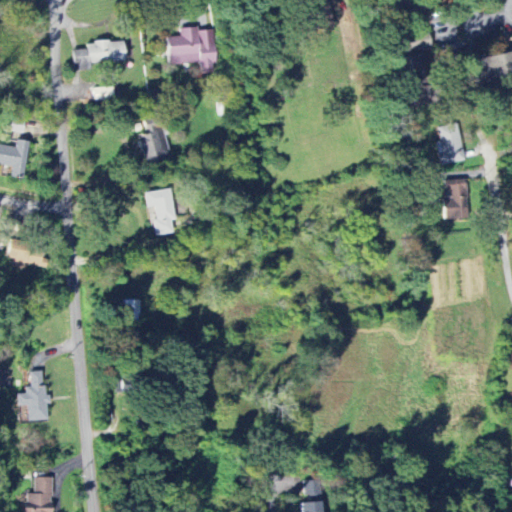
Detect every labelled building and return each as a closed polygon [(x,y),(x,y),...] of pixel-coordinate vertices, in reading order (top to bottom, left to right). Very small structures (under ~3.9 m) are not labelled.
[(168,67),(198,64),(199,75),(215,73),(210,29),(179,33),(180,37),(165,39),(168,67)] [(405,110),(426,105),(415,54),(430,51),(426,31),(390,39),(405,110)] [(122,63),(121,42),(84,44),(84,51),(70,51),(71,72),(87,71),(87,65),(122,63)] [(511,52),(464,63),(469,89),(511,79),(511,52)] [(144,135),(136,137),(144,166),(169,159),(158,122),(142,126),(144,135)] [(435,128),(437,143),(434,143),(437,166),(461,163),(457,126),(435,128)] [(26,143),(14,142),(13,148),(0,146),(0,166),(9,168),(8,179),(22,180),(26,143)] [(466,221),(465,181),(442,182),(443,197),(441,197),(442,222),(466,221)] [(152,237),(171,235),(169,222),(173,222),(169,190),(142,194),(144,210),(152,209),(154,220),(150,221),(152,237)] [(3,260),(11,261),(10,268),(23,271),(24,266),(43,270),(48,250),(8,241),(3,260)] [(46,423),(45,396),(41,396),(40,373),(25,374),(26,395),(13,396),(14,408),(24,408),(25,424),(46,423)] [(48,511),(48,480),(31,479),(31,495),(22,495),(21,511),(48,511)] [(297,511),(318,511),(317,481),(302,482),(303,503),(298,503),(297,511)]
